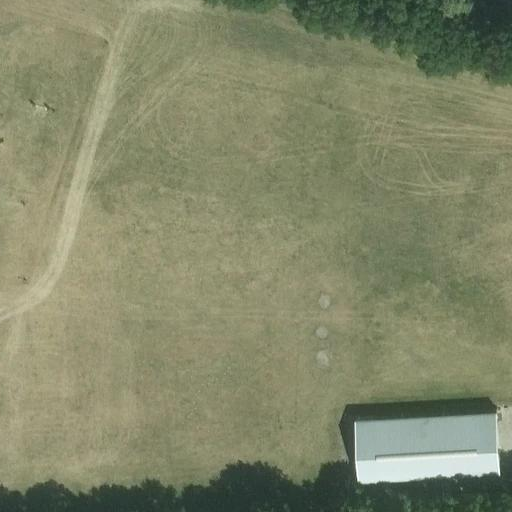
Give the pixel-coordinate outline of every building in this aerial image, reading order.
[(75,351),(75,302),(52,302),(52,351),(75,351)] [(0,354),(23,354),(22,328),(0,329),(0,354)] [(284,411),(284,393),(252,393),(252,439),(285,439),(285,422),(269,422),(268,411),(284,411)] [(496,410),(355,418),(358,479),(499,471),(496,410)] [(244,478),(243,466),(190,469),(191,481),(244,478)]
